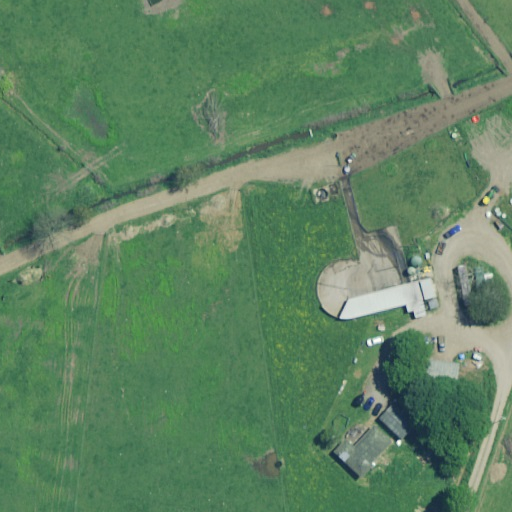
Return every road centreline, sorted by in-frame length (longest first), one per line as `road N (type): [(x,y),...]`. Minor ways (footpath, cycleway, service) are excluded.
road 1 (track): [(511,85),(185,194),(0,269)]
road 2 (track): [(511,275),(479,244),(463,245),(446,268),(451,294),(498,360),(509,396)]
road 3 (track): [(467,511),(511,389)]
